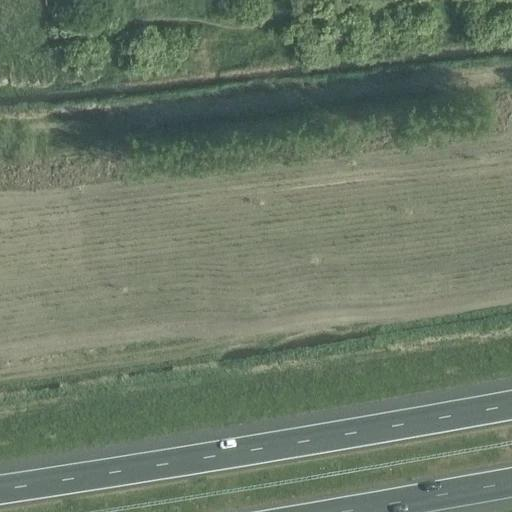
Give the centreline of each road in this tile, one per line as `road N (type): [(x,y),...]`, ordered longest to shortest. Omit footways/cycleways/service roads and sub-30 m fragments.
road 1 (motorway): [(511,409),(0,493)]
road 2 (motorway): [(390,511),(511,488)]
